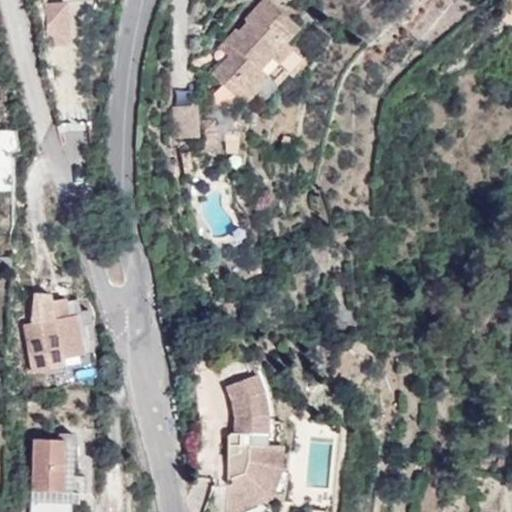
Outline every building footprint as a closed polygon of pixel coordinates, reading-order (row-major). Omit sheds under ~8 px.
[(228,55),(212,73),(244,103),(254,92),(268,77),(276,84),(286,73),(291,77),(305,61),(284,43),(298,27),(268,0),(262,0),(245,19),(247,21),(239,31),(236,29),(220,47),(228,55)] [(263,100),(276,84),(268,77),(254,92),(263,100)] [(197,105),(173,106),(173,138),(199,136),(197,105)] [(25,323),(33,370),(64,365),(63,357),(83,353),(77,314),(69,315),(66,298),(50,300),(49,291),(33,292),(31,322),(25,323)] [(89,312),(77,314),(83,353),(92,351),(93,338),(89,312)] [(229,432),(226,511),(272,511),(267,498),(270,496),(279,467),(280,445),(267,445),(268,414),(263,391),(256,373),(225,386),(234,416),(233,432),(229,432)] [(65,439),(33,438),(32,490),(63,491),(65,439)]
